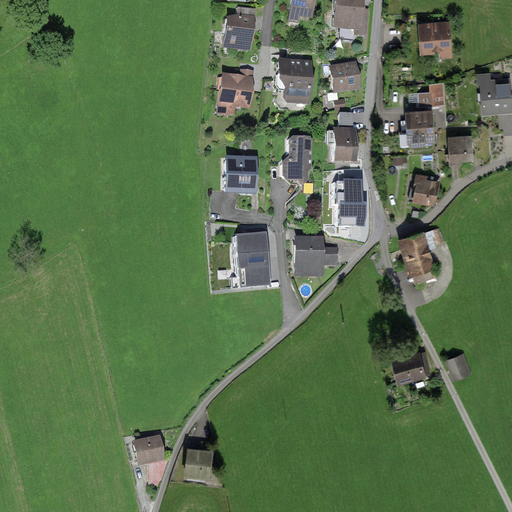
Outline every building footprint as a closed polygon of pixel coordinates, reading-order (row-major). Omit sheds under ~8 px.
[(290,0),(287,21),(295,22),(296,16),(308,17),(310,0),(290,0)] [(353,26),(356,26),(357,19),(357,15),(357,0),(334,0),(332,24),(353,26)] [(238,18),(223,18),(222,49),(252,50),(253,11),(238,10),(238,18)] [(356,26),(353,26),(353,35),(363,35),(364,19),(357,19),(356,26)] [(450,22),(418,25),(420,56),(439,55),(440,59),(453,58),(450,22)] [(311,63),(274,63),(274,89),(285,104),(311,105),(311,63)] [(353,67),(324,71),(327,96),(357,92),(353,67)] [(238,78),(218,77),(216,109),(250,110),(252,73),(238,72),(238,78)] [(489,75),(477,75),(478,84),(482,83),(484,113),(502,111),(510,111),(508,81),(489,82),(489,75)] [(436,128),(446,127),(443,83),(431,84),(431,91),(418,92),(419,107),(435,106),(436,128)] [(422,112),(408,113),(409,131),(401,132),(401,145),(427,144),(427,139),(431,139),(429,111),(422,112)] [(352,133),(328,133),(328,168),(352,168),(352,133)] [(476,136),(448,138),(450,162),(478,160),(476,136)] [(310,143),(287,143),(287,164),(281,164),(281,186),(305,186),(305,178),(311,172),(310,143)] [(254,161),(219,161),(219,199),(254,198),(254,161)] [(428,177),(417,175),(414,188),(411,187),(408,200),(421,203),(421,200),(433,203),(436,184),(437,181),(428,180),(428,177)] [(355,184),(331,184),(331,206),(334,206),(355,206),(355,201),(355,184)] [(358,206),(355,206),(334,206),(334,227),(348,227),(358,228),(358,211),(358,206)] [(358,238),(358,228),(348,227),(348,238),(358,238)] [(261,235),(232,238),(235,278),(229,279),(230,289),(266,286),(264,268),(263,253),(261,235)] [(425,235),(402,242),(406,258),(430,251),(425,235)] [(316,242),(294,242),(294,273),(316,273),(316,266),(321,266),(335,266),(335,248),(320,249),(320,258),(316,258),(316,242)] [(419,353),(393,359),(398,382),(430,375),(426,360),(424,361),(421,362),(419,353)] [(461,355),(447,360),(454,379),(469,373),(461,355)] [(146,441),(132,444),(137,464),(147,461),(159,459),(154,439),(146,441)] [(201,452),(190,451),(187,473),(210,476),(212,465),(208,465),(210,453),(201,452)] [(159,462),(159,459),(147,461),(147,488),(156,489),(161,480),(167,461),(159,462)]
